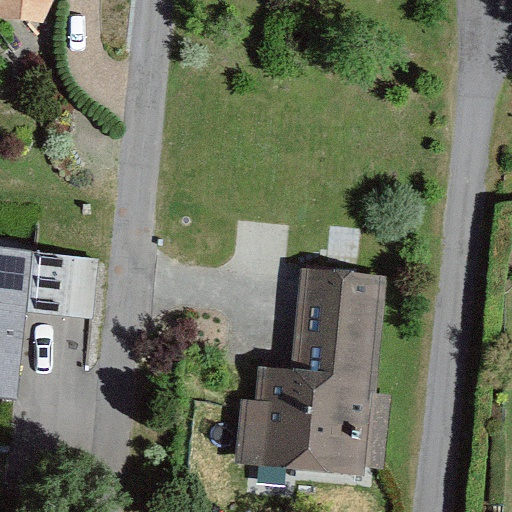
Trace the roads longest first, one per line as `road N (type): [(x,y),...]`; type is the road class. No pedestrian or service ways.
road 1 (residential): [(432,511),(487,28),(500,0)]
road 2 (residential): [(164,0),(106,511)]
